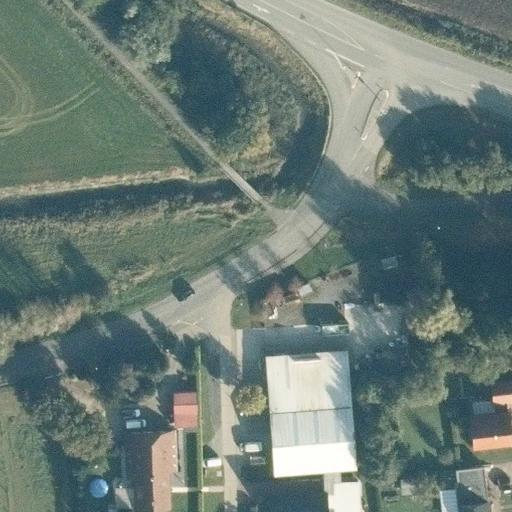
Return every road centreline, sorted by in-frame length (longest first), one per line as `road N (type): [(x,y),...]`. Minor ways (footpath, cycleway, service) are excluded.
road 1 (residential): [(0,368),(220,292)]
road 2 (unclassified): [(231,511),(220,292)]
road 3 (tertiary): [(304,223),(348,166),(397,55)]
road 4 (secondary): [(273,0),(397,55)]
road 5 (secondary): [(397,55),(511,98)]
